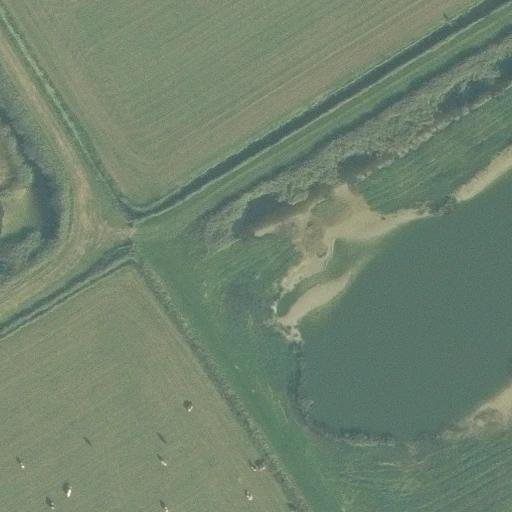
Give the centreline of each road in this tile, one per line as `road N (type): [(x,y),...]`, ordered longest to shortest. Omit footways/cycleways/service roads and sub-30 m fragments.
road 1 (track): [(115,240),(142,239),(511,20)]
road 2 (track): [(80,168),(115,240),(46,288)]
